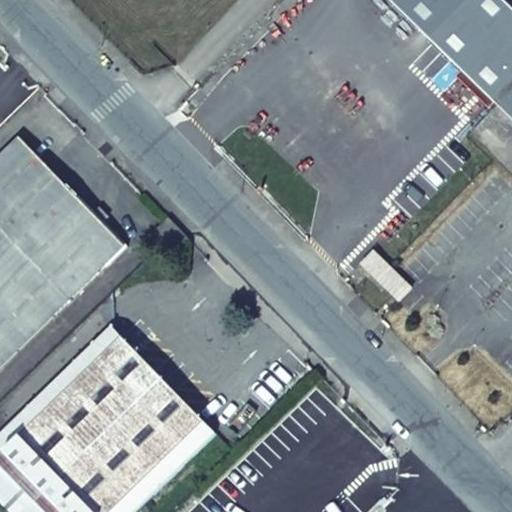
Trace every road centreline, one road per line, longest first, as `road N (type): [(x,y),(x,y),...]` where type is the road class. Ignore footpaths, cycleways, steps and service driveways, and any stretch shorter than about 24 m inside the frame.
road 1 (unclassified): [(507,511),(10,0)]
road 2 (unknown): [(0,433),(126,305),(162,299),(225,354),(256,348),(307,306)]
road 3 (unknown): [(223,511),(274,468),(294,463),(309,470),(310,486),(293,511)]
